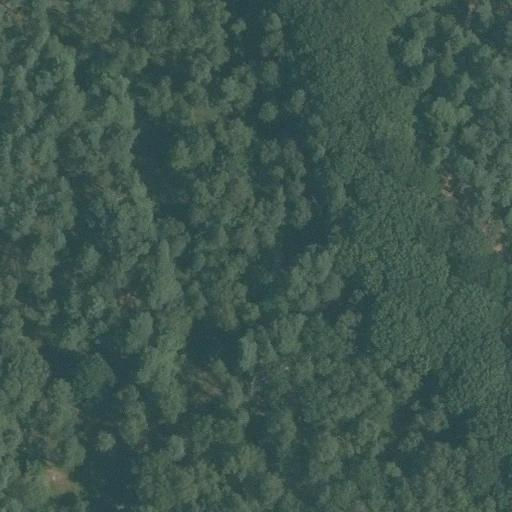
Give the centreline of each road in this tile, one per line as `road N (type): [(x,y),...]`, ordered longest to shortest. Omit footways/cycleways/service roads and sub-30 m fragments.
road 1 (track): [(317,0),(350,117),(397,212)]
road 2 (track): [(397,212),(511,398)]
